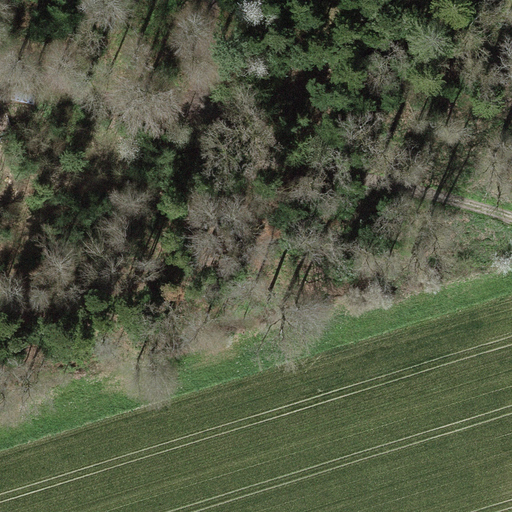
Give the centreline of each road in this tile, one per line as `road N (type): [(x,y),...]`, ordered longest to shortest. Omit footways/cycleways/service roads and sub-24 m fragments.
road 1 (track): [(511,219),(79,105),(0,72)]
road 2 (track): [(184,134),(210,0)]
